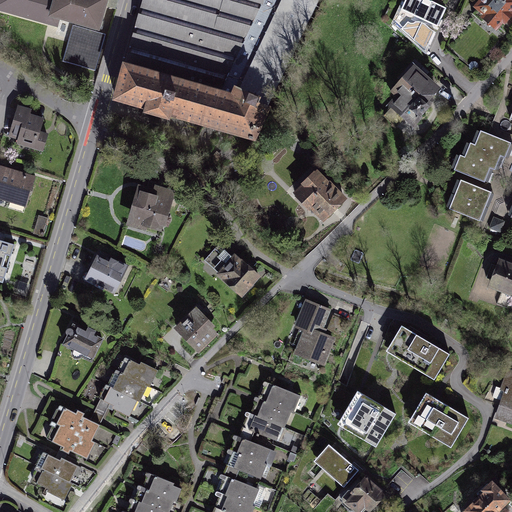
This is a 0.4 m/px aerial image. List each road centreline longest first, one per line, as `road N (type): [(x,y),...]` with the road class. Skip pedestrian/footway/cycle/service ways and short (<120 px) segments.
road 1 (residential): [(395,511),(484,435),(485,407),(457,387),(464,357),(419,321),(294,276)]
road 2 (residential): [(97,125),(0,456)]
road 3 (residential): [(75,511),(227,337),(294,276)]
road 4 (residential): [(294,276),(248,247),(204,188),(97,125)]
road 5 (residential): [(294,276),(442,131)]
road 6 (unknown): [(192,376),(205,390),(192,425),(194,477),(179,511)]
road 7 (residential): [(132,0),(97,125)]
